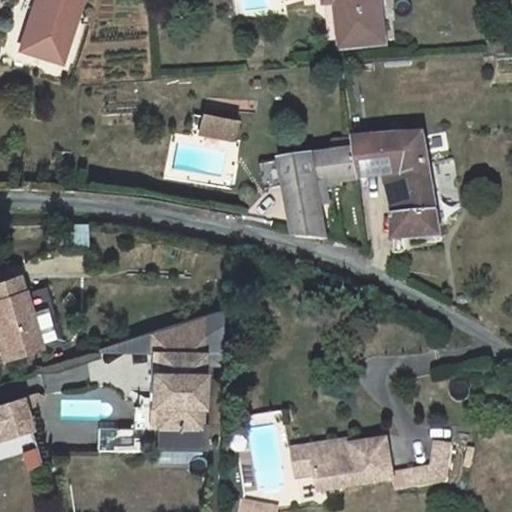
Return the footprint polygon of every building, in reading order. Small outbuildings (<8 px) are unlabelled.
[(33,0),(19,49),(59,62),(78,0),(33,0)] [(336,0),(337,2),(342,48),(385,43),(379,0),(336,0)] [(201,116),(198,133),(231,139),(234,121),(201,116)] [(407,138),(406,133),(407,131),(389,132),(389,139),(402,139),(407,138)] [(407,138),(402,139),(406,172),(386,175),(394,213),(395,240),(421,238),(440,237),(431,179),(428,165),(428,163),(424,137),(421,137),(407,138)] [(334,155),(356,152),(354,142),(332,143),(334,155)] [(267,190),(286,188),(294,236),(325,238),(320,206),(318,192),(327,191),(326,184),(340,182),(359,179),(356,152),(334,155),(299,161),(262,165),(267,190)] [(437,164),(428,165),(431,179),(439,178),(437,164)] [(327,191),(341,189),(340,182),(326,184),(327,191)] [(327,191),(318,192),(320,206),(329,204),(327,191)] [(58,248),(87,250),(88,227),(58,227),(58,248)] [(51,308),(44,288),(23,295),(30,315),(45,310),(51,308)] [(40,346),(30,315),(23,295),(0,302),(0,347),(4,360),(41,348),(40,346)] [(30,315),(40,346),(55,342),(45,310),(30,315)] [(201,318),(203,348),(218,347),(217,317),(201,318)] [(135,430),(155,430),(158,355),(151,355),(150,403),(150,408),(136,408),(135,430)] [(201,355),(158,355),(155,430),(200,432),(201,355)] [(0,438),(29,430),(20,400),(0,406),(0,438)] [(395,475),(389,441),(355,447),(314,454),(319,478),(321,493),(396,481),(395,475)] [(354,442),(295,452),(296,457),(300,481),(319,478),(314,454),(355,447),(354,442)] [(448,482),(455,447),(437,443),(433,467),(415,471),(418,488),(448,482)] [(415,471),(395,475),(396,481),(398,491),(418,488),(415,471)]
